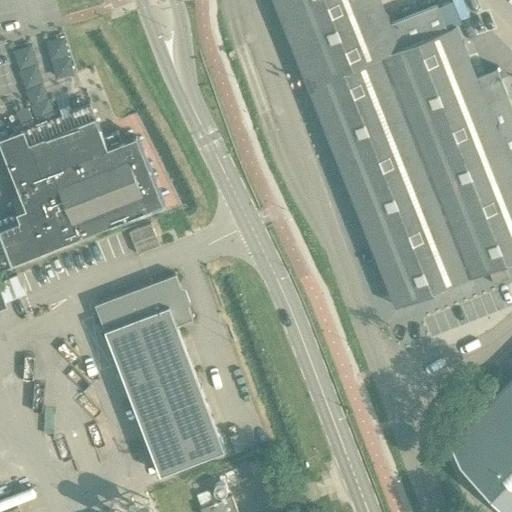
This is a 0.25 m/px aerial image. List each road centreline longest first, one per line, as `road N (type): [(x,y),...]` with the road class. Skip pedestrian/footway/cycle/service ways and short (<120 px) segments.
road 1 (secondary): [(367,511),(287,303),(182,85)]
road 2 (unclassified): [(389,395),(246,0)]
road 3 (unclassified): [(389,395),(483,353),(511,326)]
road 4 (unclassified): [(434,511),(389,395)]
